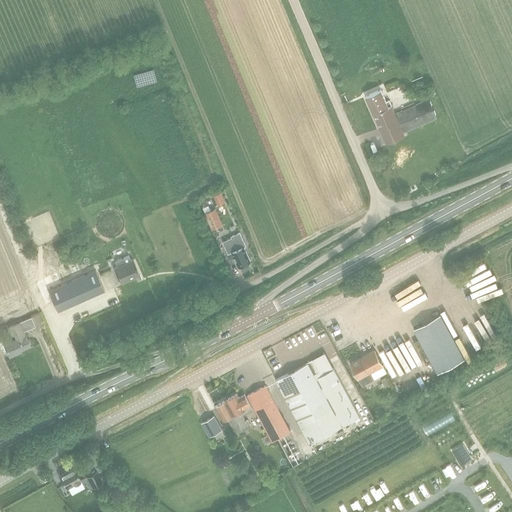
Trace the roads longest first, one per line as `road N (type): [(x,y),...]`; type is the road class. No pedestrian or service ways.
road 1 (unclassified): [(0,483),(511,210)]
road 2 (secondary): [(255,315),(511,178)]
road 3 (secondary): [(0,447),(255,315)]
road 4 (tertiary): [(383,213),(293,0)]
road 5 (tertiary): [(255,315),(383,213)]
road 6 (tertiary): [(383,213),(511,175)]
